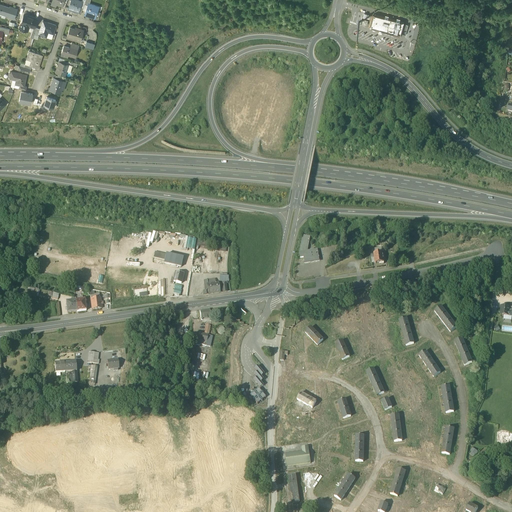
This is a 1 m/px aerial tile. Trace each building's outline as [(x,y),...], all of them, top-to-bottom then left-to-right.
[(78,11),(79,11),(80,7),(82,1),(78,0),(70,0),(68,8),(78,11)] [(100,13),(96,12),(98,7),(89,4),(88,3),(87,5),(84,13),(95,17),(98,18),(100,13)] [(10,6),(10,8),(0,4),(0,12),(7,15),(9,16),(9,17),(14,19),(17,9),(10,6)] [(375,13),(374,15),(385,18),(385,17),(388,18),(388,19),(396,21),(396,20),(400,21),(399,22),(403,23),(403,21),(400,20),(397,19),(389,17),(389,16),(385,16),(375,13)] [(19,28),(25,30),(27,25),(34,27),(34,28),(34,27),(37,18),(29,16),(29,17),(24,15),(19,28)] [(374,15),(373,15),(373,16),(370,26),(370,27),(371,28),(399,36),(400,36),(400,35),(404,24),(404,23),(403,23),(399,22),(400,21),(396,20),(396,21),(388,19),(388,18),(385,17),(385,18),(374,15)] [(39,34),(44,36),(46,32),(53,34),(56,25),(48,22),(48,23),(43,22),(40,29),(39,34)] [(0,41),(1,39),(2,33),(3,32),(8,33),(9,29),(0,26),(0,41)] [(67,37),(80,41),(83,30),(77,28),(76,29),(70,27),(67,37)] [(399,36),(371,28),(370,29),(399,37),(399,36)] [(68,55),(75,57),(77,49),(72,47),(71,48),(70,48),(64,46),(61,53),(68,55)] [(31,66),(38,68),(41,60),(40,60),(41,55),(29,51),(27,57),(31,58),(29,65),(31,66)] [(63,74),(65,75),(67,71),(69,64),(62,62),(59,61),(55,72),(58,73),(63,74)] [(18,65),(17,69),(29,73),(30,69),(24,67),(20,65),(18,65)] [(19,84),(23,85),(24,85),(26,75),(22,74),(22,73),(11,70),(9,78),(12,78),(13,78),(13,77),(17,78),(16,83),(19,84)] [(50,90),(60,93),(62,89),(62,88),(60,88),(62,80),(60,80),(54,78),(53,78),(50,90)] [(32,93),(21,91),(19,100),(30,103),(32,93)] [(55,99),(46,96),(44,105),(53,108),(55,99)] [(303,236),(299,253),(307,252),(309,244),(307,244),(308,237),(310,238),(310,237),(303,236)] [(303,258),(304,263),(319,260),(317,250),(314,251),(313,250),(310,250),(311,251),(307,252),(299,253),(300,258),(303,258)] [(379,264),(379,265),(384,264),(383,263),(384,263),(383,260),(384,260),(384,256),(382,256),(382,253),(374,254),(374,256),(371,256),(372,263),(375,262),(375,264),(379,264)] [(166,255),(165,260),(164,264),(181,267),(183,258),(181,258),(169,256),(166,255)] [(173,283),(181,284),(183,275),(175,273),(173,283)] [(203,292),(203,295),(209,294),(215,294),(219,293),(217,284),(207,285),(206,280),(203,281),(205,291),(203,292)] [(91,300),(92,310),(101,309),(101,305),(103,305),(103,303),(101,303),(100,298),(91,300)] [(85,300),(75,301),(77,312),(86,311),(86,307),(88,307),(87,305),(86,305),(85,300)] [(68,313),(77,312),(75,301),(66,302),(66,303),(67,308),(65,308),(66,310),(67,310),(68,313)] [(434,312),(440,319),(446,314),(441,307),(434,312)] [(511,317),(511,312),(509,312),(509,309),(509,307),(501,307),(500,316),(511,317)] [(199,311),(201,320),(202,320),(211,319),(210,310),(199,311)] [(440,319),(445,326),(451,321),(446,314),(440,319)] [(399,321),(401,330),(409,327),(406,319),(399,321)] [(456,328),(451,321),(445,326),(450,333),(456,328)] [(401,330),(404,338),(411,336),(409,327),(401,330)] [(305,333),(311,339),(317,334),(311,328),(305,333)] [(199,333),(197,340),(206,342),(208,336),(208,335),(204,335),(199,333)] [(323,340),(317,334),(311,339),(318,346),(323,340)] [(414,344),(411,336),(404,338),(406,346),(414,344)] [(454,342),(458,350),(465,347),(462,339),(454,342)] [(335,345),(339,353),(346,349),(342,341),(335,345)] [(458,350),(461,358),(468,355),(465,347),(458,350)] [(349,357),(346,349),(339,353),(342,361),(349,357)] [(99,354),(89,352),(87,363),(98,364),(99,360),(98,360),(99,354)] [(419,356),(424,363),(430,359),(425,352),(419,356)] [(472,363),(468,355),(461,358),(464,366),(472,363)] [(424,363),(428,370),(435,366),(430,359),(424,363)] [(107,361),(108,370),(119,368),(118,360),(107,361)] [(65,372),(72,371),(77,371),(76,362),(64,363),(65,372)] [(64,363),(55,364),(55,373),(65,372),(64,363)] [(94,384),(95,384),(97,366),(91,366),(89,384),(94,384)] [(265,374),(259,366),(255,369),(258,372),(255,374),(257,378),(254,380),(261,388),(264,385),(261,382),(264,380),(262,377),(265,374)] [(440,373),(435,366),(428,370),(433,378),(440,373)] [(366,373),(370,381),(377,377),(373,369),(366,373)] [(370,381),(373,388),(380,385),(377,377),(370,381)] [(384,393),(380,385),(373,388),(377,397),(384,393)] [(441,388),(442,396),(450,395),(449,387),(441,388)] [(259,389),(251,396),(257,404),(266,397),(259,389)] [(297,400),(305,405),(308,398),(301,393),(297,400)] [(442,396),(444,405),(452,404),(450,395),(442,396)] [(316,402),(308,398),(305,405),(312,409),(316,402)] [(381,403),(385,411),(392,408),(388,399),(381,403)] [(338,402),(340,411),(348,408),(347,406),(345,400),(338,402)] [(453,412),(452,404),(444,405),(445,414),(453,412)] [(350,415),(348,408),(340,411),(343,419),(351,417),(350,415)] [(238,447),(249,446),(246,413),(235,414),(238,447)] [(207,414),(198,415),(199,429),(198,429),(200,449),(211,448),(207,414)] [(109,415),(90,417),(91,425),(109,424),(109,415)] [(391,421),(392,425),(399,424),(398,416),(391,417),(391,421)] [(171,464),(164,432),(161,433),(159,421),(148,424),(151,436),(155,436),(162,466),(171,464)] [(112,423),(113,442),(121,441),(120,423),(112,423)] [(392,428),(393,434),(401,433),(399,424),(392,425),(392,428)] [(11,445),(13,459),(24,457),(23,455),(58,450),(56,441),(74,438),(75,446),(84,444),(82,426),(54,430),(55,432),(56,439),(50,440),(48,430),(37,432),(37,435),(34,436),(35,441),(11,445)] [(446,428),(444,437),(452,438),(453,429),(446,428)] [(497,442),(508,442),(509,433),(498,432),(497,442)] [(402,442),(401,433),(393,434),(393,437),(394,443),(402,442)] [(356,436),(356,445),(363,445),(364,436),(356,436)] [(444,437),(443,445),(450,446),(452,438),(444,437)] [(356,445),(355,453),(363,454),(363,445),(356,445)] [(449,455),(450,446),(443,445),(441,454),(449,455)] [(302,452),(285,454),(287,467),(310,463),(308,447),(301,448),(302,452)] [(363,462),(363,454),(355,453),(355,462),(363,462)] [(208,482),(218,481),(216,454),(206,454),(208,482)] [(478,462),(483,467),(490,460),(491,461),(492,459),(488,455),(485,459),(483,457),(478,462)] [(398,470),(395,478),(402,480),(405,472),(398,470)] [(166,472),(170,504),(180,503),(176,471),(166,472)] [(289,476),(292,503),(299,502),(296,475),(289,476)] [(348,475),(344,482),(350,487),(355,479),(348,475)] [(395,478),(393,486),(400,489),(402,480),(395,478)] [(344,482),(339,489),(346,494),(350,487),(344,482)] [(434,491),(442,495),(445,489),(436,485),(434,491)] [(397,497),(400,489),(393,486),(390,495),(397,497)] [(248,489),(238,490),(239,510),(250,510),(248,489)] [(341,501),(346,494),(339,489),(334,497),(341,501)] [(378,511),(377,511),(385,511),(388,506),(381,503),(378,511)]
